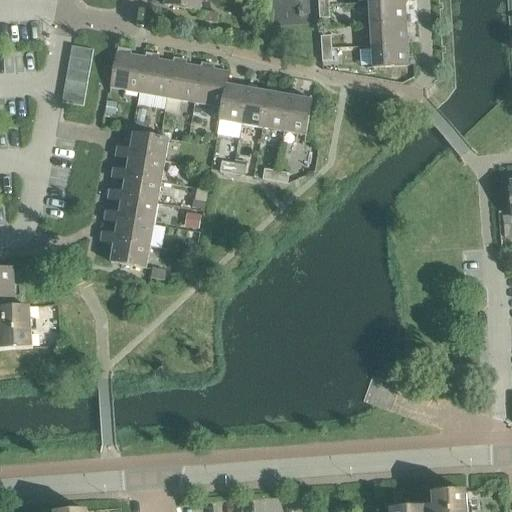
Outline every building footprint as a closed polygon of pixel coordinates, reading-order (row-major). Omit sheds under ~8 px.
[(164,0),(163,6),(199,13),(201,0),(164,0)] [(368,5),(369,26),(405,24),(410,23),(409,16),(405,17),(404,2),(368,5)] [(328,7),(318,7),(319,20),(329,19),(328,7)] [(205,13),(205,15),(204,23),(216,25),(218,15),(205,13)] [(369,26),(371,48),(407,45),(411,45),(411,38),(406,38),(405,24),(369,26)] [(320,38),(321,51),(331,50),(330,38),(320,38)] [(407,45),(371,48),(372,70),(408,68),(408,67),(412,66),(412,59),(408,60),(407,45)] [(71,47),(69,59),(91,63),(93,51),(71,47)] [(110,90),(138,95),(144,59),(129,56),(130,52),(117,50),(116,54),(110,90)] [(331,50),(321,51),(322,63),(332,63),(331,50)] [(138,95),(166,100),(172,64),(157,61),(158,57),(145,55),(144,59),(138,95)] [(69,59),(67,70),(89,74),(91,63),(69,59)] [(166,100),(194,105),(200,69),(185,66),(185,62),(173,60),(172,64),(166,100)] [(194,105),(221,109),(225,87),(226,87),(227,83),(228,74),(212,71),(213,67),(200,65),(200,69),(194,105)] [(67,70),(65,81),(87,85),(89,74),(67,70)] [(65,81),(63,93),(85,96),(87,85),(65,81)] [(218,123),(240,126),(247,91),(246,91),(234,88),(234,84),(227,83),(226,87),(225,87),(221,109),(218,123)] [(240,126),(262,130),(268,95),(255,92),(256,88),(247,86),(246,91),(247,91),(240,126)] [(262,130),(283,134),(289,98),(276,96),(277,92),(268,90),(268,95),(262,130)] [(85,96),(63,93),(61,104),(83,108),(85,96)] [(289,98),(283,134),(305,138),(311,102),(297,100),(298,95),(290,94),(289,98)] [(105,103),(103,114),(114,116),(116,105),(105,103)] [(134,123),(132,135),(145,138),(147,125),(134,123)] [(115,159),(128,161),(128,157),(164,163),(168,142),(162,140),(145,138),(132,135),(129,151),(116,149),(115,159)] [(111,180),(124,183),(125,179),(160,185),(164,163),(128,157),(128,161),(126,173),(113,170),(111,180)] [(219,173),(232,176),(233,166),(221,163),(219,173)] [(233,166),(232,176),(244,178),(246,168),(233,166)] [(262,181),(274,183),(276,173),(264,171),(262,181)] [(276,173),(274,183),(286,185),(288,175),(276,173)] [(107,202),(120,204),(121,200),(157,206),(160,185),(125,179),(124,183),(122,194),(109,192),(107,202)] [(103,223),(116,225),(117,221),(153,227),(157,206),(121,200),(120,204),(118,215),(105,213),(103,223)] [(192,202),(191,209),(204,211),(205,204),(192,202)] [(511,217),(502,218),(503,226),(511,226),(511,220),(511,217)] [(100,244),(113,246),(114,242),(149,249),(153,227),(117,221),(116,225),(115,236),(101,234),(100,244)] [(511,225),(511,226),(503,226),(504,239),(511,238),(511,225)] [(114,242),(113,246),(110,264),(146,270),(149,249),(114,242)] [(0,352),(32,350),(30,332),(26,332),(25,323),(30,323),(29,309),(15,310),(14,298),(9,298),(9,289),(13,288),(12,270),(0,271),(0,352)] [(150,280),(163,282),(165,272),(152,270),(150,280)] [(461,511),(466,511),(465,493),(431,495),(431,511),(423,511),(423,509),(389,511),(388,511),(461,511)]
